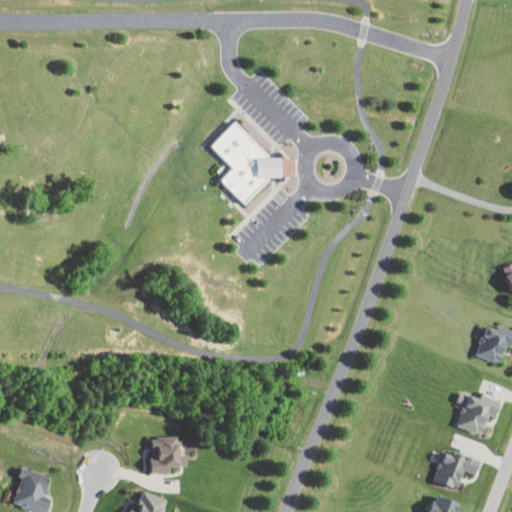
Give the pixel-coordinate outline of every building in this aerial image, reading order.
[(231,121),(267,157),(280,157),(279,177),(269,176),(242,203),(218,179),(230,168),(208,145),(231,121)] [(510,256),(493,261),(500,288),(511,285),(511,260),(510,256)] [(467,348),(496,358),(508,325),(490,319),(489,322),(478,318),(467,348)] [(448,418),(478,430),(491,397),(463,386),(460,395),(457,394),(448,418)] [(178,460),(178,449),(172,449),(171,430),(141,431),(142,445),(137,445),(139,467),(164,466),(164,460),(178,460)] [(423,473),(451,484),(458,465),(468,469),(472,459),(459,454),(460,451),(434,442),(423,473)] [(43,471),(10,461),(7,470),(13,471),(4,498),(38,508),(43,492),(37,490),(43,471)] [(154,511),(160,493),(133,484),(128,499),(116,495),(110,511),(154,511)] [(451,511),(457,499),(428,488),(419,511),(451,511)]
